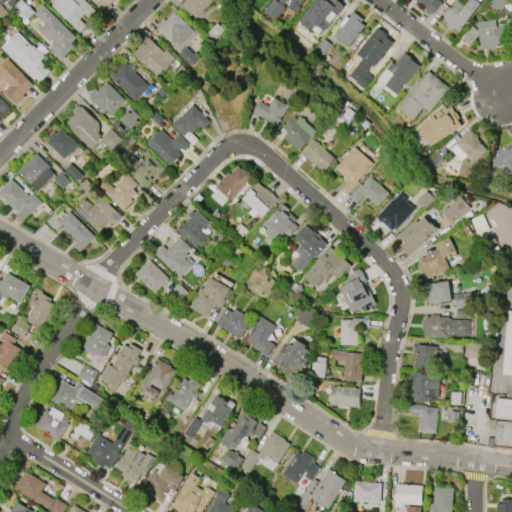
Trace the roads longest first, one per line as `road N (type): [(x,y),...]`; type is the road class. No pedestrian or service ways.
road 1 (residential): [(377,447),(401,291),(392,272),(245,147),(223,151),(112,264),(24,391),(0,451)]
road 2 (residential): [(0,234),(345,440),(491,461)]
road 3 (residential): [(0,154),(149,0)]
road 4 (residential): [(379,0),(469,69),(499,75),(511,68)]
road 5 (residential): [(5,438),(125,511)]
